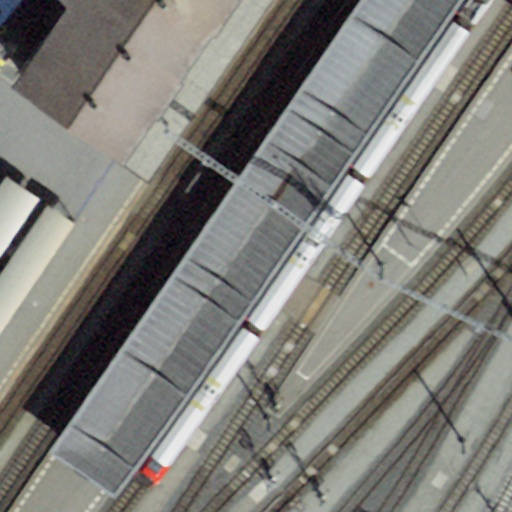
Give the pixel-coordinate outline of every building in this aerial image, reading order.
[(57,0),(68,8),(11,88),(121,166),(239,0),(57,0)] [(109,482),(439,0),(366,0),(57,449),(109,482)] [(239,0),(121,166),(145,182),(270,0),(239,0)] [(0,254),(39,196),(6,175),(0,184),(0,254)] [(0,330),(74,221),(46,202),(0,270),(0,330)]
